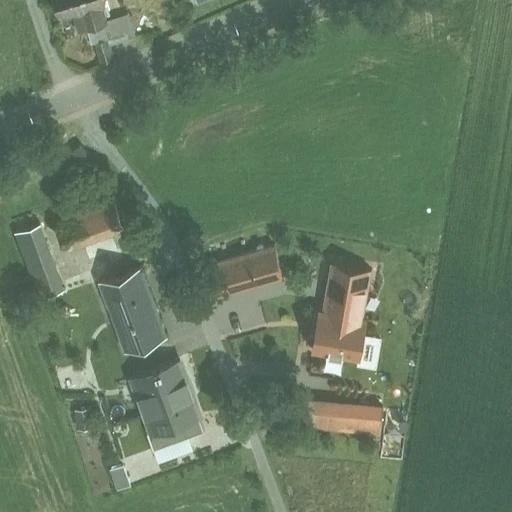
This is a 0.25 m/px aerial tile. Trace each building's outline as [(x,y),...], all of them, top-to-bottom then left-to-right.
[(105,0),(58,0),(63,16),(83,10),(88,27),(108,21),(103,4),(106,3),(105,0)] [(108,37),(96,40),(102,61),(115,57),(108,37)] [(124,116),(115,121),(116,124),(120,126),(125,124),(126,120),(124,116)] [(112,195),(57,216),(67,243),(122,222),(112,195)] [(56,291),(32,226),(17,231),(41,297),(56,291)] [(275,244),(210,262),(220,295),(284,277),(275,244)] [(372,268),(333,261),(315,360),(354,367),(372,268)] [(142,265),(101,280),(101,281),(110,304),(110,305),(126,349),(168,334),(142,265)] [(101,281),(70,291),(79,315),(110,304),(101,281)] [(180,359),(135,375),(155,428),(199,412),(180,359)] [(309,407),(296,405),(294,423),(307,424),(309,407)] [(382,414),(309,407),(307,424),(381,431),(382,414)] [(121,462),(109,465),(113,485),(126,482),(121,462)]
